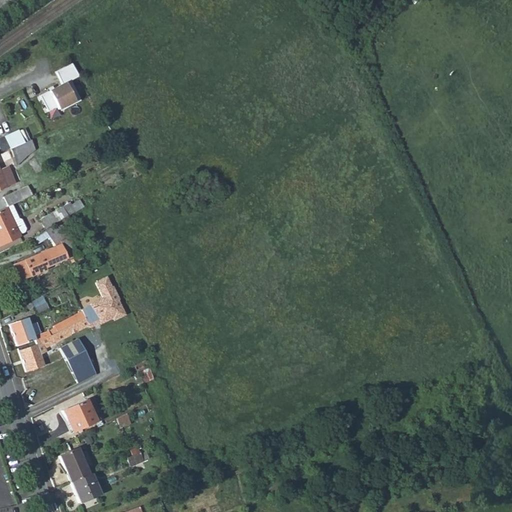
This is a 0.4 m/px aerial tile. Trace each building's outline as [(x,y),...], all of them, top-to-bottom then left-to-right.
[(59,86),(37,97),(45,113),(53,108),(55,111),(76,100),(67,82),(76,78),(73,72),(68,65),(53,73),(59,86)] [(0,137),(0,147),(1,151),(5,150),(22,142),(17,131),(0,137)] [(27,153),(28,153),(34,150),(29,139),(22,142),(5,150),(6,153),(10,152),(16,165),(27,153)] [(0,169),(0,189),(13,184),(6,167),(0,169)] [(2,198),(7,207),(20,201),(16,191),(2,198)] [(38,220),(44,229),(73,213),(67,203),(38,220)] [(0,243),(17,236),(4,208),(0,210),(0,243)] [(59,222),(44,231),(48,237),(53,246),(11,264),(18,281),(44,270),(43,267),(69,256),(71,259),(68,261),(70,264),(73,262),(72,261),(79,258),(59,222)] [(44,231),(37,234),(33,237),(37,244),(48,237),(44,231)] [(90,305),(79,310),(80,312),(83,317),(87,325),(97,320),(98,323),(111,317),(112,319),(122,314),(115,300),(116,299),(110,287),(109,288),(104,278),(94,283),(101,298),(89,304),(90,305)] [(47,310),(42,296),(30,302),(34,314),(47,310)] [(33,340),(34,343),(43,339),(83,317),(80,312),(53,327),(54,329),(40,334),(32,336),(28,324),(26,318),(8,324),(15,346),(33,340)] [(43,349),(87,325),(83,317),(43,339),(34,343),(34,344),(17,351),(24,372),(42,366),(39,355),(44,352),(43,349)] [(36,322),(28,324),(32,336),(40,334),(36,322)] [(59,347),(77,383),(95,374),(77,338),(59,347)] [(94,421),(84,400),(60,411),(70,432),(94,421)] [(119,429),(129,425),(125,415),(115,419),(119,429)] [(58,455),(69,482),(87,475),(76,448),(58,455)] [(128,467),(141,462),(138,453),(124,459),(128,467)] [(98,494),(90,473),(87,475),(69,482),(77,502),(98,494)]
